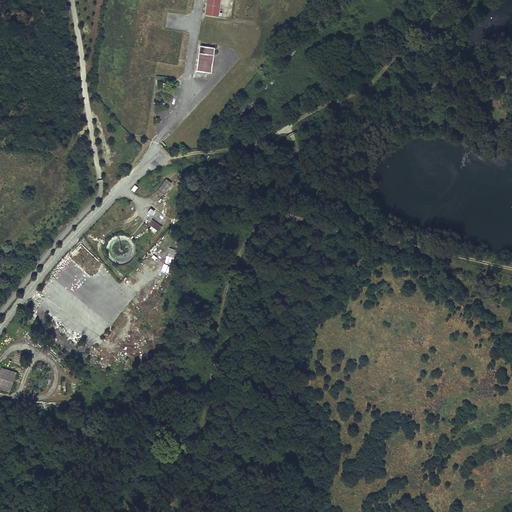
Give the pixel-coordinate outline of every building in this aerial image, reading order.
[(206,0),(205,13),(219,15),(220,0),(206,0)] [(199,45),(196,70),(211,72),(215,47),(199,45)] [(171,183),(166,179),(157,191),(162,195),(171,183)] [(162,226),(152,219),(149,224),(159,231),(162,226)] [(16,372),(1,367),(0,371),(0,388),(10,392),(16,372)]
